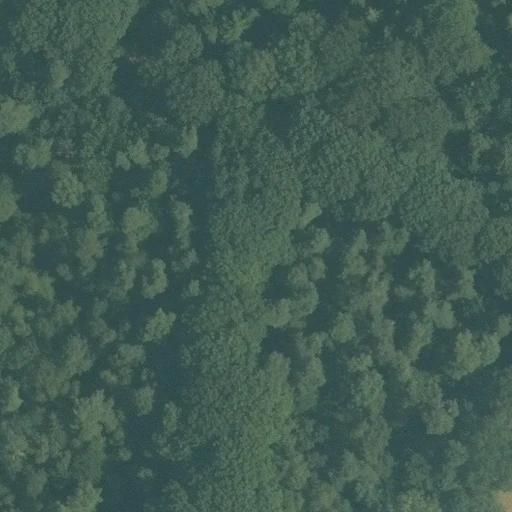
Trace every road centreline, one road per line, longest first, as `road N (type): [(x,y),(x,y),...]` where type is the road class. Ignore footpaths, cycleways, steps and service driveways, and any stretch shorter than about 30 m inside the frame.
road 1 (track): [(182,511),(246,105)]
road 2 (track): [(511,242),(246,105)]
road 3 (track): [(246,105),(27,0)]
